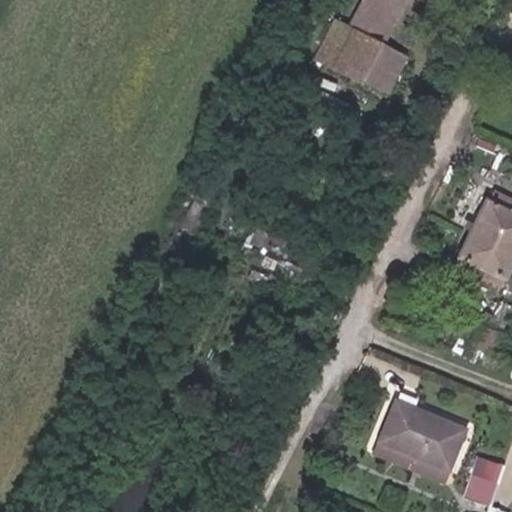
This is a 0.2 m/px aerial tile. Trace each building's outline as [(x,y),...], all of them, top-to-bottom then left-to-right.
[(406,0),(360,0),(347,25),(352,29),(333,65),(385,94),(406,55),(383,43),(406,0)] [(511,98),(500,92),(494,105),(510,114),(511,109),(511,98)] [(510,114),(494,105),(481,129),(497,138),(510,114)] [(511,115),(510,114),(497,138),(509,144),(511,138),(511,115)] [(511,210),(486,197),(468,231),(496,244),(501,235),(511,240),(511,210)] [(496,244),(468,231),(455,254),(458,256),(451,270),(495,292),(511,258),(511,240),(501,235),(496,244)] [(498,331),(477,321),(464,351),(502,371),(508,359),(490,350),(498,331)] [(378,440),(448,468),(464,429),(394,401),(378,440)] [(443,479),(448,468),(378,440),(373,452),(443,479)] [(500,465),(476,458),(464,496),(489,504),(500,465)]
